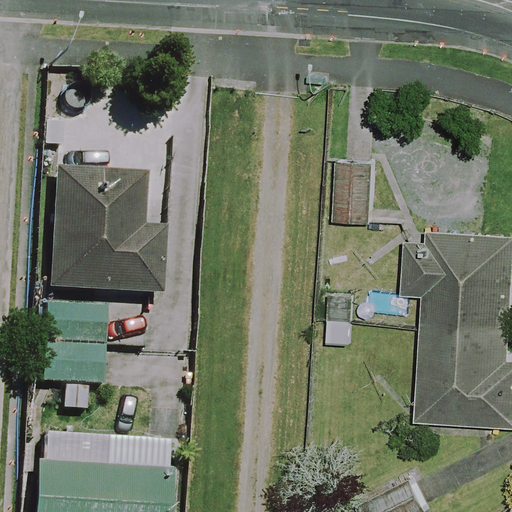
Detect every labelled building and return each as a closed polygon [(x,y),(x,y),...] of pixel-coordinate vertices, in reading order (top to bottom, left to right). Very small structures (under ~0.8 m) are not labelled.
[(377,163),(337,162),(335,225),(375,226),(377,163)] [(141,177),(52,173),(46,296),(154,301),(157,233),(139,232),(141,177)] [(511,236),(411,232),(408,300),(425,300),(419,425),(511,428),(511,236)] [(101,313),(40,309),(37,369),(97,372),(101,313)] [(165,511),(168,478),(30,468),(26,511),(165,511)] [(423,511),(407,478),(351,505),(354,511),(423,511)]
